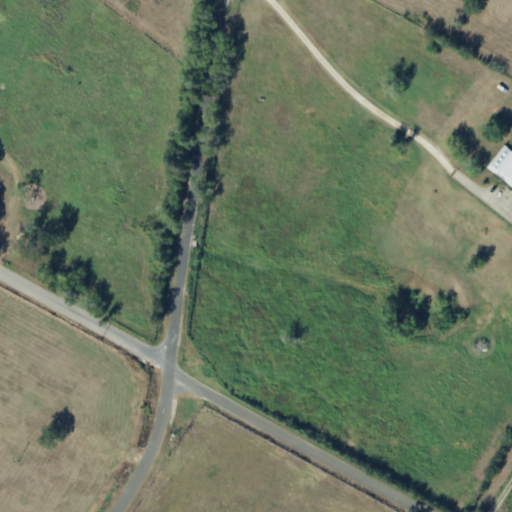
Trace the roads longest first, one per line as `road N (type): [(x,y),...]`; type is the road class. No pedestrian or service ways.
road 1 (residential): [(117,511),(151,460),(165,416),(223,0)]
road 2 (residential): [(405,511),(167,363),(0,274)]
